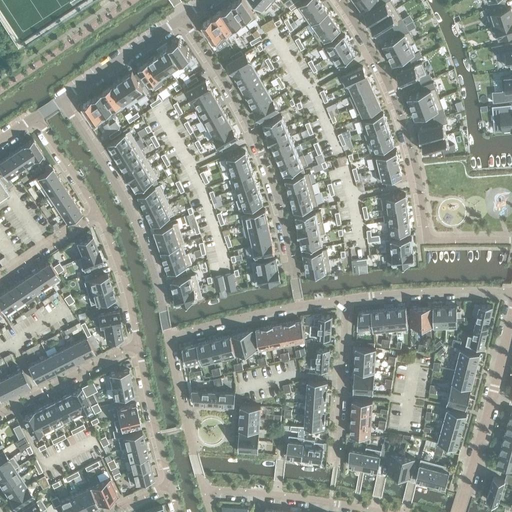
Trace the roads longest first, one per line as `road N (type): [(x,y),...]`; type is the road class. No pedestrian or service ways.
road 1 (residential): [(338,0),(391,90),(425,233),(511,238)]
road 2 (residential): [(299,305),(280,208),(255,137),(184,16)]
road 3 (residential): [(167,337),(127,206),(62,98)]
road 4 (residential): [(458,511),(511,316)]
road 5 (residential): [(204,490),(382,511)]
road 6 (residential): [(511,292),(344,298)]
road 7 (residential): [(344,298),(336,459)]
road 8 (residential): [(167,337),(204,490)]
road 9 (residential): [(0,414),(137,344)]
road 10 (residential): [(62,98),(184,16)]
road 11 (residential): [(137,344),(167,485)]
road 12 (residential): [(96,213),(137,344)]
road 13 (residential): [(299,305),(167,337)]
